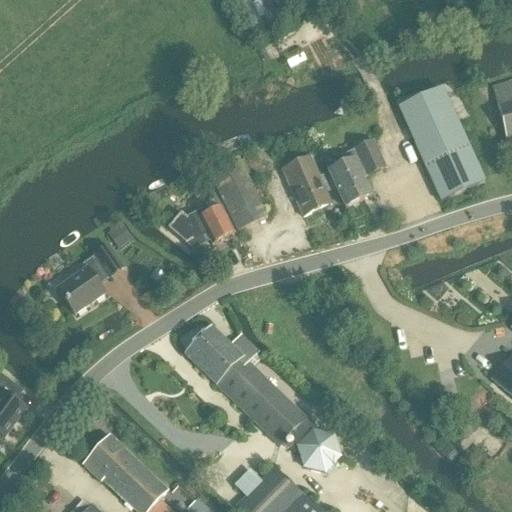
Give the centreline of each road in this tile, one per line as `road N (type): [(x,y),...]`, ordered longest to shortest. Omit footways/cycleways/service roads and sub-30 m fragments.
road 1 (tertiary): [(0,493),(102,371),(227,288),(511,205)]
road 2 (track): [(432,228),(366,67),(324,28)]
